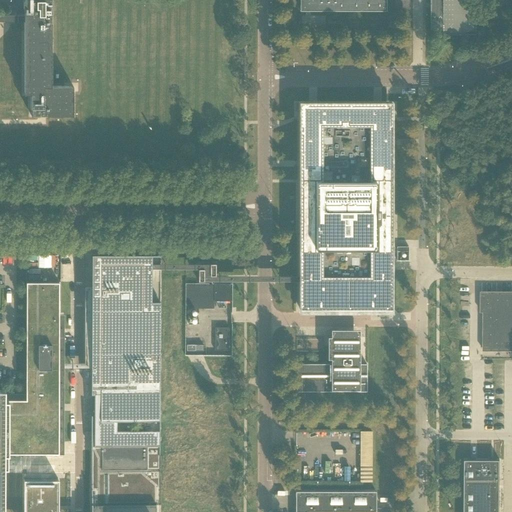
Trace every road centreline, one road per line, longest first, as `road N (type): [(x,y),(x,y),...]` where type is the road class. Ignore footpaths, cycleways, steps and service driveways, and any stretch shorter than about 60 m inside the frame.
road 1 (unclassified): [(421,511),(422,273),(511,274)]
road 2 (unclassified): [(79,511),(79,206)]
road 3 (unclassified): [(264,511),(265,207)]
road 4 (unclassified): [(79,206),(265,207)]
road 5 (unclassified): [(265,77),(420,77)]
road 6 (unclassified): [(265,207),(265,77)]
